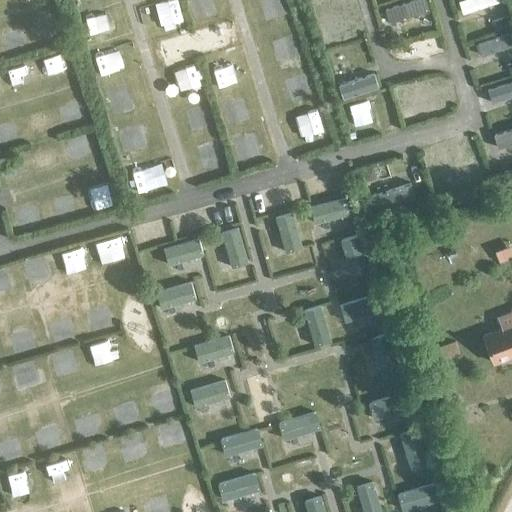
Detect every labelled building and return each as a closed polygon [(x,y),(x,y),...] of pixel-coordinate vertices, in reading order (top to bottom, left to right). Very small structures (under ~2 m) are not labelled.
[(426,0),(409,0),(385,8),(389,22),(429,9),(426,0)] [(458,0),(461,13),(500,1),(500,0),(458,0)] [(332,44),(361,35),(358,23),(328,32),(332,44)] [(477,42),(481,56),(511,45),(511,40),(509,32),(477,42)] [(342,98),(378,87),(373,73),(338,84),(342,98)] [(511,80),(487,88),(491,103),(511,96),(511,80)] [(511,128),(493,134),(497,148),(511,143),(511,128)] [(431,176),(435,191),(477,179),(473,164),(431,176)] [(375,209),(415,197),(412,183),(371,195),(375,209)] [(314,223),(349,213),(345,196),(309,206),(314,223)] [(275,216),(285,252),(302,247),(292,211),(275,216)] [(220,232),(231,267),(248,262),(238,226),(220,232)] [(351,275),(368,270),(357,234),(340,240),(351,275)] [(168,265),(203,255),(198,237),(163,247),(168,265)] [(160,308),(196,298),(191,281),(155,291),(160,308)] [(340,304),(344,321),(380,311),(375,294),(340,304)] [(303,310),(314,345),(331,340),(321,305),(303,310)] [(511,355),(511,311),(498,316),(502,327),(483,334),(494,363),(511,355)] [(387,332),(370,337),(382,378),(399,373),(387,332)] [(198,362),(233,352),(229,335),(193,345),(198,362)] [(437,350),(439,360),(458,353),(455,344),(437,350)] [(195,407),(230,397),(225,379),(190,389),(195,407)] [(373,419),(410,408),(406,391),(368,402),(373,419)] [(283,439),(321,428),(316,411),(277,422),(283,439)] [(225,455),(263,444),(258,427),(219,438),(225,455)] [(416,428),(399,433),(411,471),(428,465),(416,428)] [(222,500),(260,489),(255,472),(217,483),(222,500)] [(364,511),(382,511),(373,480),(356,485),(364,511)] [(436,482),(397,493),(402,510),(440,499),(436,482)] [(307,511),(326,511),(321,495),(304,500),(307,511)]
